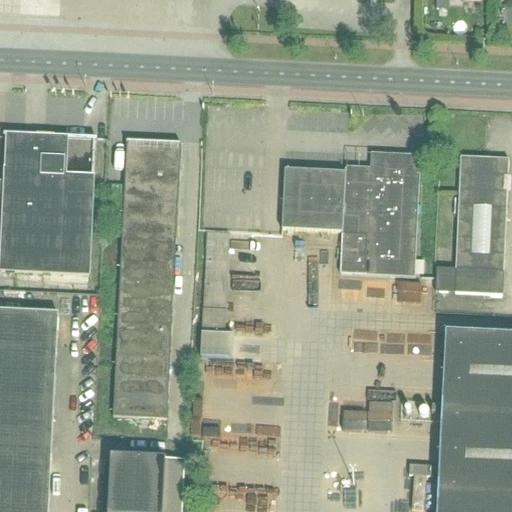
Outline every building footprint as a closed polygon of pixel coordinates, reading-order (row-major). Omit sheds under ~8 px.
[(0,274),(1,275),(88,279),(95,143),(7,139),(5,184),(0,183),(0,274)] [(183,147),(128,144),(114,421),(168,424),(183,147)] [(341,278),(365,280),(416,282),(421,159),(414,158),(414,159),(379,157),(379,172),(347,171),(346,176),(285,173),(282,234),(343,237),(341,278)] [(461,160),(456,273),(455,296),(504,298),(510,162),(461,160)] [(0,511),(48,511),(59,317),(0,314),(0,511)] [(511,511),(511,338),(447,336),(438,511),(511,511)] [(112,460),(108,511),(183,511),(186,464),(112,460)]
